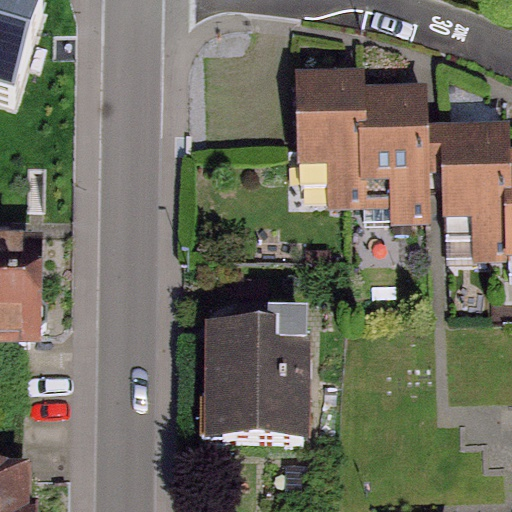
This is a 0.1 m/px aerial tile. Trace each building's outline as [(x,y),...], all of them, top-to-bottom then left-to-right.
[(0,0),(0,94),(30,97),(38,0),(0,0)] [(431,225),(430,202),(428,144),(427,104),(421,104),(362,106),(361,89),(353,90),(297,92),(300,183),(330,182),(331,212),(364,211),(364,227),(431,225)] [(473,264),(511,263),(511,257),(509,166),(508,141),(428,144),(430,202),(445,202),(446,243),(472,242),(473,264)] [(30,268),(0,268),(0,371),(30,372),(30,268)] [(309,343),(207,341),(205,464),(307,466),(309,343)] [(21,511),(21,496),(0,496),(0,511),(21,511)]
